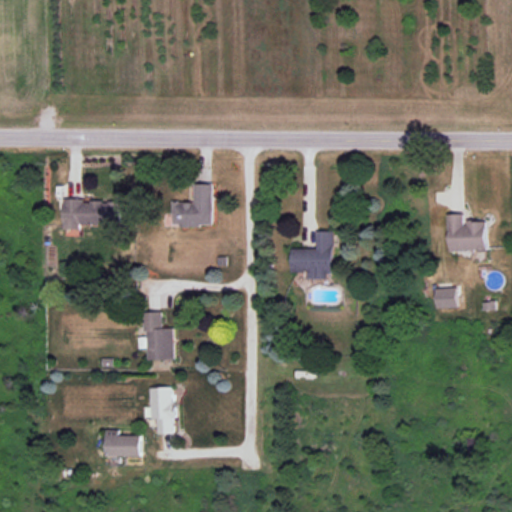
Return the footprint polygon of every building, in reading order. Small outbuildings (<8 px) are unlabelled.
[(214,183),(194,183),(195,201),(174,202),(174,226),(214,225),(214,183)] [(65,199),(64,229),(81,229),(81,224),(122,224),(123,200),(65,199)] [(452,250),(489,249),(488,220),(467,221),(467,213),(450,214),(452,250)] [(294,248),(294,272),(311,272),(311,278),(335,278),(335,230),(319,231),(319,248),(294,248)] [(460,307),(459,287),(438,288),(439,308),(460,307)] [(164,311),(145,312),(146,336),(140,336),(141,348),(149,348),(149,360),(176,359),(175,328),(164,328),(164,311)] [(176,433),(174,386),(152,387),(153,418),(159,418),(160,434),(176,433)] [(120,435),(120,429),(107,429),(107,456),(142,456),(143,435),(120,435)]
